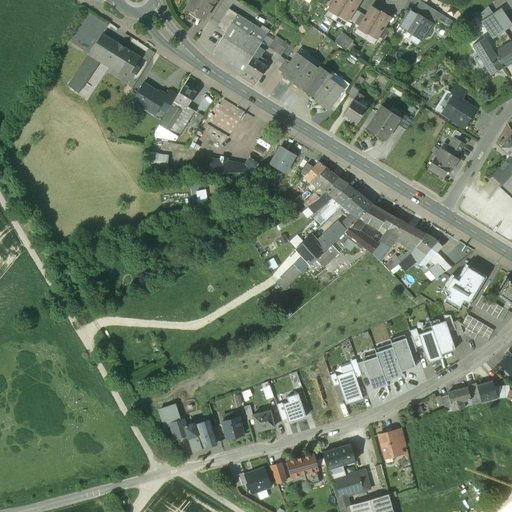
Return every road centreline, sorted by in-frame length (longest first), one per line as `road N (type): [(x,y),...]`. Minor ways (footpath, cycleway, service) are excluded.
road 1 (tertiary): [(18,511),(376,417),(460,374),(511,329)]
road 2 (track): [(0,193),(161,477)]
road 3 (secondary): [(191,54),(442,212)]
road 4 (residential): [(442,212),(511,106)]
